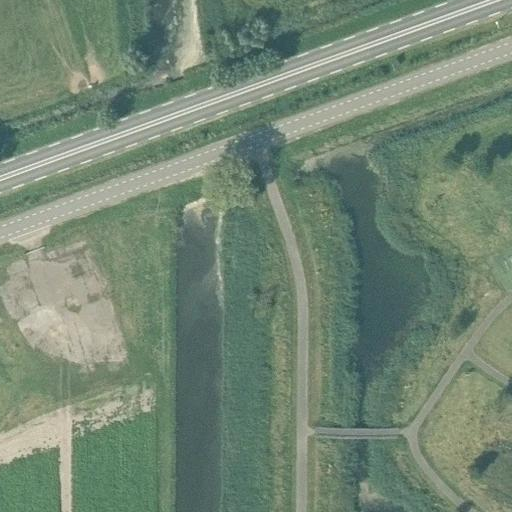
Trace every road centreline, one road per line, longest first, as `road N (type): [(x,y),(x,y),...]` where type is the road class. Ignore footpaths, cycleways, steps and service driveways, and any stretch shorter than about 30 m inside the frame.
road 1 (unclassified): [(511,47),(0,232)]
road 2 (secondary): [(495,0),(0,178)]
